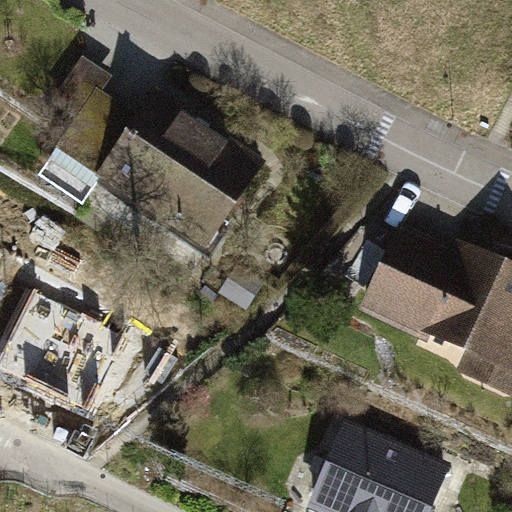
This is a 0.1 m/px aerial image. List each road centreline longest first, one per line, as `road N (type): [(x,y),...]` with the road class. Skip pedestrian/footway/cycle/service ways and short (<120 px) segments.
road 1 (residential): [(128,0),(511,196)]
road 2 (residential): [(160,511),(16,445)]
